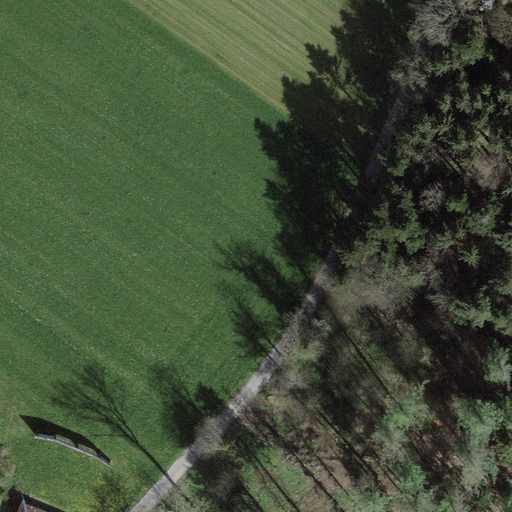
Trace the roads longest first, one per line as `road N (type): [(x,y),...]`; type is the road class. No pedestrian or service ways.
road 1 (track): [(444,0),(322,281),(235,408),(139,511)]
road 2 (track): [(511,174),(402,104)]
